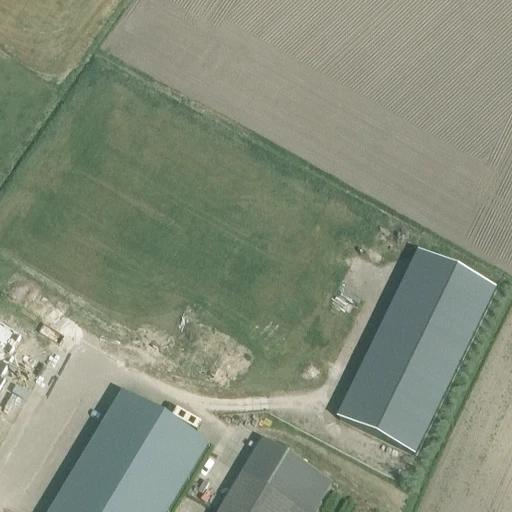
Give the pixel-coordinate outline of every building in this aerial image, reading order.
[(155,346),(247,147),(173,114),(168,125),(184,133),(177,149),(169,145),(162,159),(163,160),(91,317),(155,346)] [(420,255),(339,422),(415,459),(496,292),(420,255)] [(480,269),(476,276),(496,289),(501,282),(480,269)] [(326,397),(373,302),(326,279),(279,374),(326,397)] [(21,334),(0,321),(0,386),(7,375),(3,373),(14,354),(10,352),(21,334)] [(170,511),(207,448),(120,398),(55,511),(170,511)] [(189,420),(185,431),(212,440),(215,429),(189,420)] [(314,511),(330,486),(261,444),(220,511),(314,511)]
